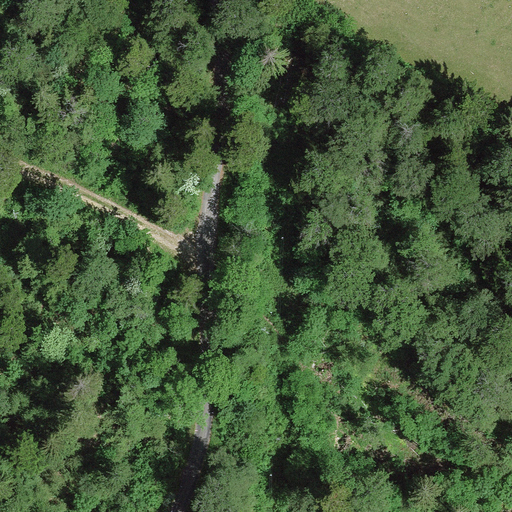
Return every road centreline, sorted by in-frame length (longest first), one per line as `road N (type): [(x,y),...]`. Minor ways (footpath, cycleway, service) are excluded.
road 1 (track): [(183,511),(206,430),(221,277),(224,0)]
road 2 (track): [(221,277),(133,225),(0,166)]
